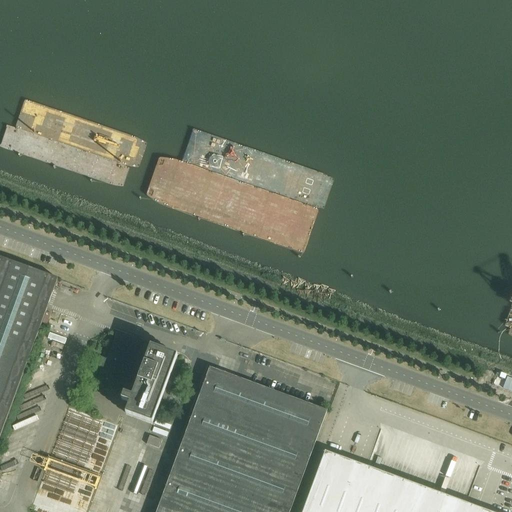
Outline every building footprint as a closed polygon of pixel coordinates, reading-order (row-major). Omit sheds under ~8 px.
[(57,280),(0,258),(0,438),(47,310),(53,295),(55,290),(54,290),(57,280)] [(126,338),(116,334),(107,360),(101,358),(98,367),(138,381),(132,396),(124,393),(122,400),(130,403),(126,414),(152,424),(168,381),(170,381),(172,376),(170,375),(171,373),(177,356),(126,338)] [(290,511),(327,411),(210,368),(157,511),(290,511)] [(147,445),(159,449),(162,441),(150,436),(147,445)] [(487,511),(325,453),(303,511),(487,511)] [(89,511),(96,489),(45,472),(34,503),(52,509),(53,506),(49,505),(54,490),(84,500),(81,508),(89,511)]
